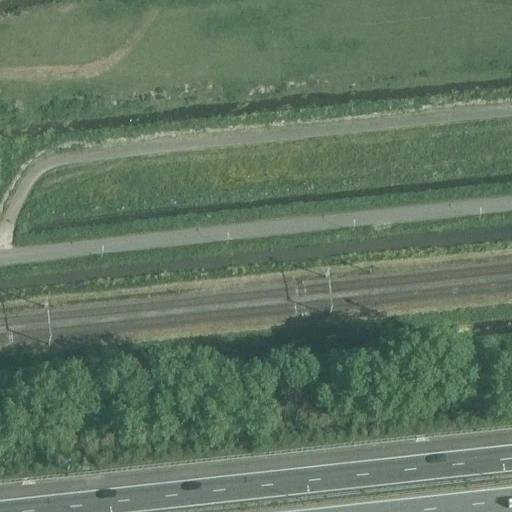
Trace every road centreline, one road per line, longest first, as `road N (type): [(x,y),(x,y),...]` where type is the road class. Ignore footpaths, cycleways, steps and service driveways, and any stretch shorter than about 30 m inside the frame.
road 1 (unclassified): [(0,258),(511,205)]
road 2 (unknown): [(511,133),(79,173),(15,201)]
road 3 (motorway): [(511,457),(23,511)]
